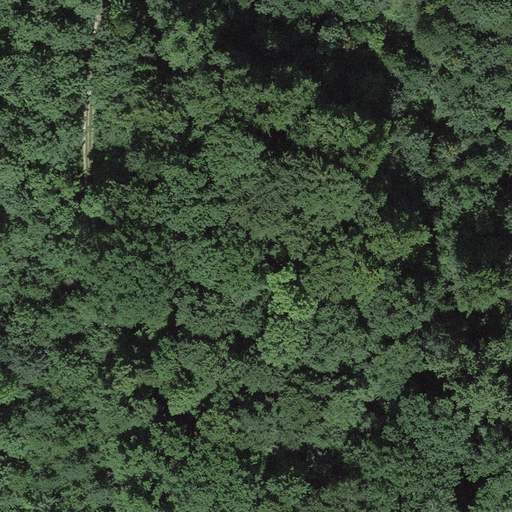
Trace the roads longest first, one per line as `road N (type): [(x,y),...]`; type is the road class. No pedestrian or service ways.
road 1 (track): [(130,0),(289,282),(398,424),(494,511)]
road 2 (track): [(132,511),(91,211),(90,113),(104,0)]
